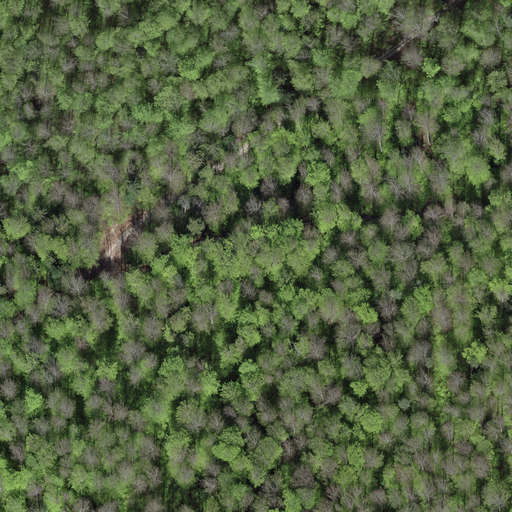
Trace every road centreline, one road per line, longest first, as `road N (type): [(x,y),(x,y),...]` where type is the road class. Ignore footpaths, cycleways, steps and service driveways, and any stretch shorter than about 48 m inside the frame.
road 1 (track): [(449,0),(123,236),(105,267)]
road 2 (track): [(105,267),(130,276),(206,243),(511,204)]
road 3 (track): [(105,267),(47,296),(0,334)]
